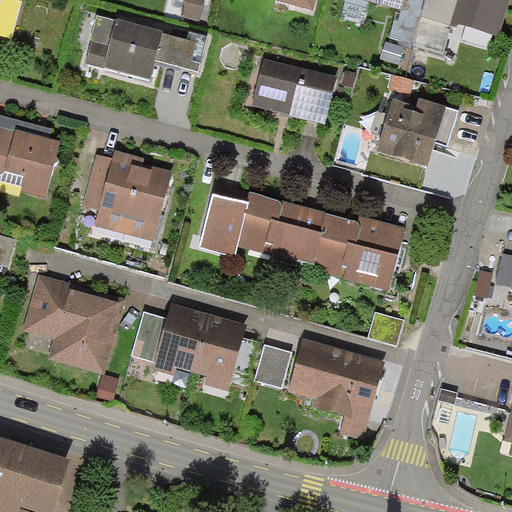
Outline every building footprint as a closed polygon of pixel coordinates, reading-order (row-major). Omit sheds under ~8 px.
[(204,0),(186,0),(183,15),(199,19),(204,0)] [(275,0),(276,0),(313,10),(315,0),(275,0)] [(405,0),(357,0),(402,12),(405,0)] [(498,37),(507,0),(428,0),(416,48),(444,55),(452,25),(498,37)] [(163,33),(97,16),(85,63),(151,80),(155,62),(200,73),(209,37),(189,32),(187,41),(163,35),(163,33)] [(335,82),(262,62),(249,108),(322,128),(335,82)] [(429,169),(445,109),(418,102),(416,109),(392,103),(391,103),(378,155),(429,169)] [(0,181),(44,192),(58,133),(0,118),(0,181)] [(96,156),(82,207),(99,212),(95,226),(156,243),(175,175),(128,161),(129,157),(114,152),(112,160),(96,156)] [(299,262),(313,265),(326,215),(250,195),(247,206),(237,248),(299,265),(299,262)] [(237,248),(247,206),(233,203),(214,198),(201,248),(234,257),(237,248)] [(356,223),(326,215),(313,265),(312,271),(344,279),(343,281),(389,293),(405,230),(357,218),(356,223)] [(0,266),(6,268),(14,243),(0,238),(0,266)] [(98,377),(122,304),(39,278),(23,328),(56,338),(49,361),(98,377)] [(188,381),(207,317),(169,307),(166,319),(154,362),(151,370),(188,381)] [(154,362),(166,319),(145,313),(132,356),(154,362)] [(405,321),(376,313),(369,338),(397,346),(405,321)] [(226,392),(244,328),(207,317),(188,381),(226,392)] [(333,350),(303,342),(289,393),(317,400),(315,408),(346,416),(341,435),(364,441),(385,364),(333,350)] [(291,352),(264,345),(255,381),(282,389),(291,352)] [(51,511),(66,465),(0,443),(0,511),(18,511),(20,510),(26,511),(51,511)]
